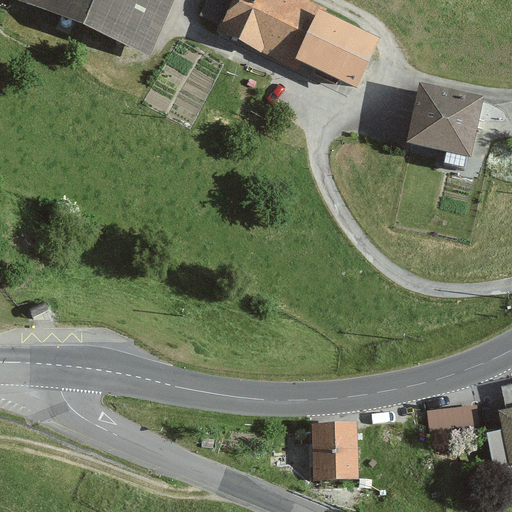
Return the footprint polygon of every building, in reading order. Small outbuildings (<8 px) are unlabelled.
[(178,0),(25,0),(21,12),(151,66),(178,0)] [(330,17),(294,0),(209,0),(200,20),(221,29),(217,38),(299,77),(302,70),(360,98),(384,48),(328,22),(330,17)] [(485,106),(423,90),(409,149),(471,164),(485,106)] [(44,305),(29,312),(31,316),(33,322),(49,315),(44,305)] [(511,471),(511,390),(503,392),(507,415),(499,417),(509,472),(511,471)] [(475,433),(472,409),(426,414),(429,438),(475,433)] [(357,485),(357,432),(311,432),(311,485),(316,485),(316,499),(351,500),(351,485),(357,485)]
